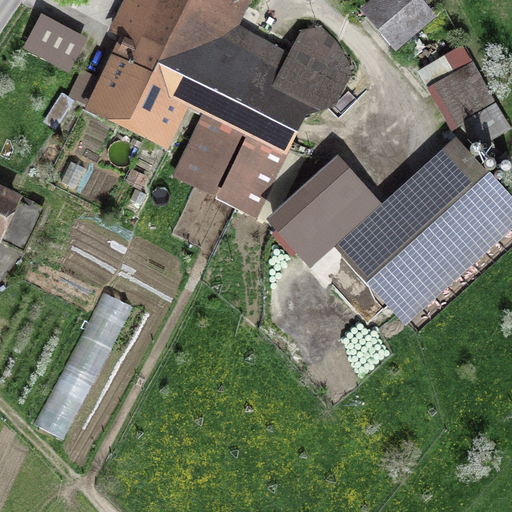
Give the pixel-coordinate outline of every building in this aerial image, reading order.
[(129,0),(115,31),(134,42),(102,109),(159,136),(179,95),(211,110),(179,176),(254,213),(298,116),(321,110),(336,101),(344,89),(348,73),(344,56),(337,46),(319,29),(304,35),(294,56),(235,27),(247,4),(239,0),(129,0)] [(394,41),(433,11),(424,0),(367,0),(364,3),(394,41)] [(88,38),(41,13),(23,48),(69,73),(88,38)] [(468,66),(441,84),(467,125),(495,108),(468,66)] [(406,325),(511,229),(511,206),(459,148),(341,253),(406,325)] [(337,163),(274,220),(301,250),(364,193),(337,163)] [(49,217),(0,192),(0,241),(29,256),(49,217)]
